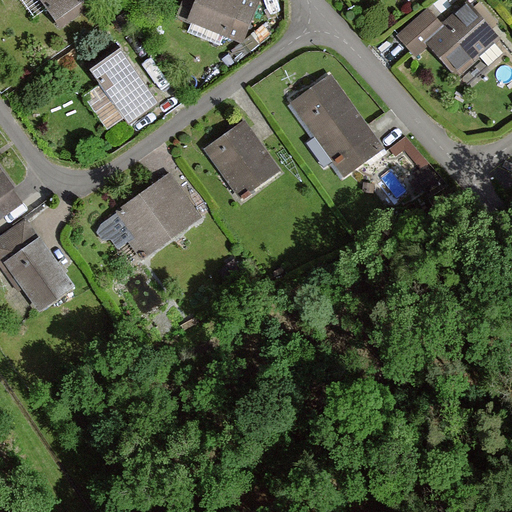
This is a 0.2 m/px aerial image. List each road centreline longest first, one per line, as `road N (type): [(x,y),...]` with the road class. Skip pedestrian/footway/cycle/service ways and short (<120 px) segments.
road 1 (residential): [(0,111),(32,159),(50,171),(107,172),(324,19)]
road 2 (residential): [(324,19),(466,175)]
